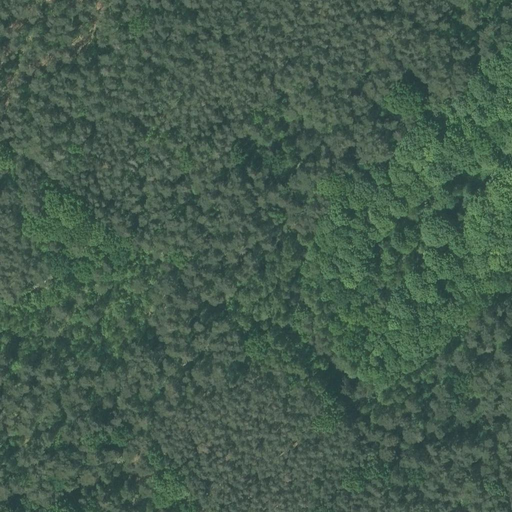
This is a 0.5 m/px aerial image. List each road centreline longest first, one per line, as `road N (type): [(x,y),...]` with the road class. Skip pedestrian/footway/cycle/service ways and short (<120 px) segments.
road 1 (track): [(358,0),(117,230)]
road 2 (track): [(103,219),(348,412)]
road 3 (track): [(185,284),(114,343),(40,455),(0,478)]
road 4 (track): [(103,219),(99,175),(141,0)]
road 5 (track): [(0,135),(103,219)]
road 6 (track): [(0,282),(30,283),(103,219)]
